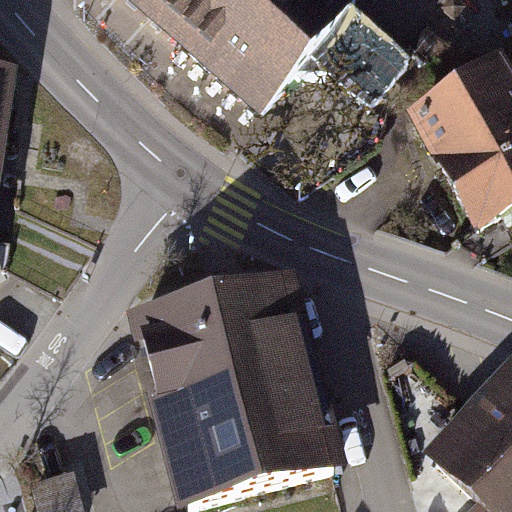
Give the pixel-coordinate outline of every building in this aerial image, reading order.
[(117,0),(261,125),(363,8),(353,0),(117,0)] [(405,118),(475,238),(511,215),(511,76),(503,61),(405,118)] [(220,511),(342,482),(296,295),(132,336),(175,511),(220,511)] [(511,376),(476,413),(511,448),(511,376)] [(511,511),(511,448),(476,413),(424,468),(469,511),(511,511)] [(82,511),(73,477),(28,489),(34,511),(82,511)]
